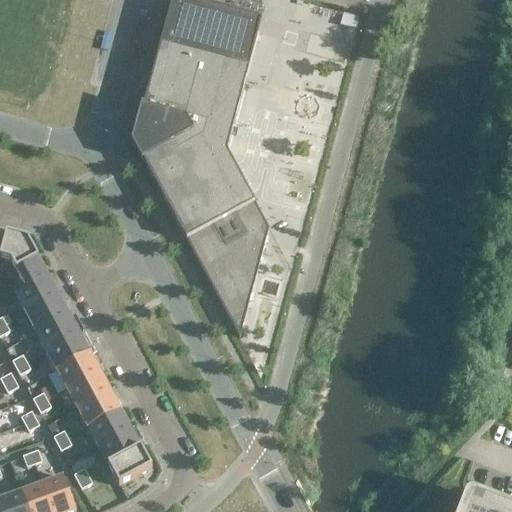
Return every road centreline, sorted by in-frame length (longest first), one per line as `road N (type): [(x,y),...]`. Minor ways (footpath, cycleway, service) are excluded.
road 1 (residential): [(85,282),(191,477),(153,511)]
road 2 (residential): [(149,248),(252,454)]
road 3 (residential): [(129,0),(91,140)]
road 4 (residential): [(91,140),(149,248)]
road 5 (residential): [(0,205),(44,217),(85,282)]
